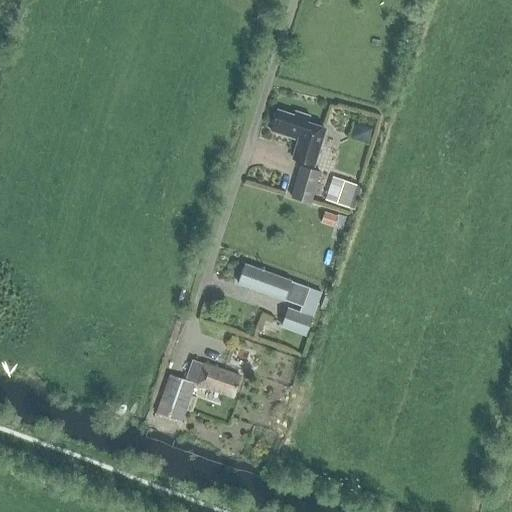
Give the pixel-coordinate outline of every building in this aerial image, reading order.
[(297,140),(291,159),(313,166),(325,130),(306,124),(309,117),(294,112),(293,116),(277,111),(270,132),(297,140)] [(289,198),(309,204),(319,172),(299,165),(289,198)] [(325,199),(336,204),(354,209),(361,187),(332,177),(325,199)] [(310,318),(319,293),(244,266),(238,284),(301,307),(299,314),(287,310),(281,327),(304,335),(310,318)] [(191,360),(184,380),(194,384),(232,397),(239,377),(191,360)] [(155,414),(180,423),(194,384),(184,380),(169,375),(155,414)]
